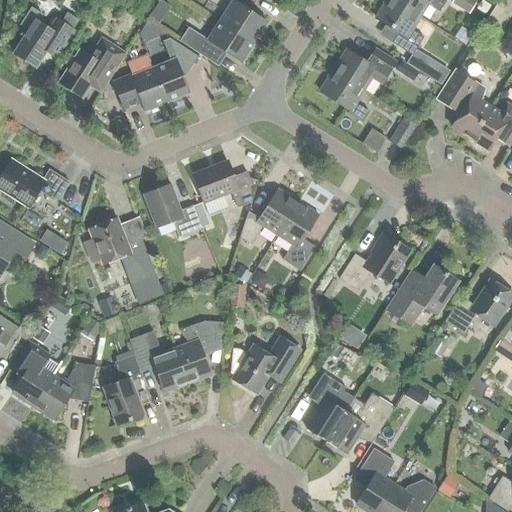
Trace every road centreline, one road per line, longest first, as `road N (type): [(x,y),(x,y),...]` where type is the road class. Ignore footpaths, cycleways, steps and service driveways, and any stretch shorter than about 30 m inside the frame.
road 1 (residential): [(290,511),(284,482),(206,435),(77,480),(0,433)]
road 2 (residential): [(0,94),(117,164),(265,108)]
road 3 (residential): [(511,212),(464,182),(393,190),(265,108)]
road 4 (residential): [(265,108),(278,71),(324,0)]
